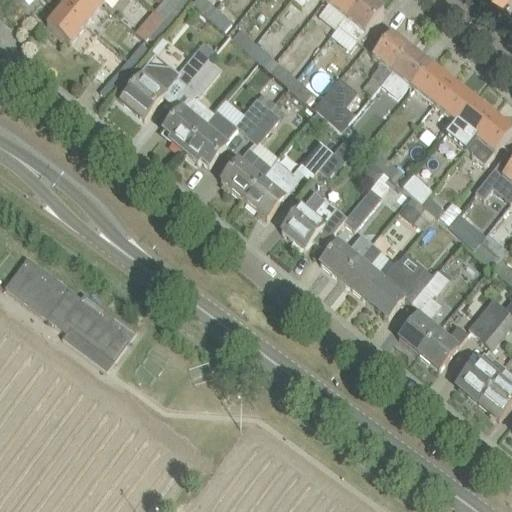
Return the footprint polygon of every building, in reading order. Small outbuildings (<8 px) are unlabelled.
[(70,0),(62,10),(85,29),(103,8),(92,0),(70,0)] [(92,0),(103,8),(109,0),(92,0)] [(164,12),(174,21),(189,3),(185,0),(167,0),(171,3),(164,12)] [(291,0),(290,2),(300,10),(308,0),(318,0),(323,4),(324,5),(328,0),(291,0)] [(328,0),(324,5),(326,6),(345,22),(362,0),(328,0)] [(364,37),(383,13),(366,0),(362,0),(345,22),(364,37)] [(228,38),(240,24),(223,9),(211,23),(228,38)] [(70,48),(82,33),(85,29),(62,10),(47,29),(70,48)] [(164,23),(153,13),(141,30),(151,38),(164,23)] [(231,42),(256,64),(265,55),(240,32),(231,42)] [(362,91),(371,98),(390,74),(409,51),(390,37),(372,60),(381,67),(362,91)] [(203,45),(196,53),(209,64),(216,56),(203,45)] [(141,47),(127,64),(136,71),(150,55),(141,47)] [(431,69),(429,67),(409,51),(390,74),(411,91),(412,92),(431,69)] [(173,82),(186,92),(209,64),(196,53),(173,82)] [(264,69),(290,90),(297,82),(271,61),(264,69)] [(100,96),(109,103),(136,71),(127,64),(100,96)] [(186,92),(196,100),(198,102),(222,74),(209,64),(186,92)] [(412,92),(414,93),(433,109),(452,85),(431,69),(412,92)] [(145,124),(157,109),(164,100),(141,82),(121,105),(145,124)] [(304,107),(305,106),(313,96),(297,82),(290,90),(288,93),(304,107)] [(356,99),(338,83),(322,103),(314,114),(341,136),(355,120),(345,112),(356,99)] [(452,85),(433,109),(453,124),(454,125),(473,102),(452,85)] [(224,150),(237,134),(246,142),(274,107),(261,97),(256,103),(234,130),(217,117),(216,118),(216,117),(184,156),(198,168),(200,165),(209,172),(226,151),(224,150)] [(172,142),(170,145),(184,156),(216,117),(195,101),(182,115),(181,114),(164,135),(172,142)] [(446,139),(464,154),(465,154),(494,119),(473,102),(454,125),(455,127),(446,139)] [(238,166),(221,186),(243,205),(260,184),(261,185),(278,163),(259,147),(285,116),(274,107),(246,142),(254,148),(239,167),(238,166)] [(511,133),(494,119),(465,154),(484,170),(511,135),(511,133)] [(341,138),(361,155),(368,146),(349,129),(341,138)] [(303,180),(309,185),(318,174),(331,157),(319,146),(296,173),(297,174),(303,180)] [(318,174),(327,182),(352,153),(343,146),(332,158),(331,157),(318,174)] [(382,173),(389,164),(368,146),(361,155),(382,173)] [(389,164),(382,173),(387,177),(397,186),(404,178),(394,170),(395,168),(389,164)] [(511,167),(491,193),(510,208),(511,205),(511,167)] [(273,195),(270,193),(261,185),(260,184),(243,205),(267,224),(293,192),(303,180),(297,174),(294,177),(290,174),(282,183),(273,195)] [(413,179),(402,192),(421,208),(432,196),(413,179)] [(388,191),(379,183),(371,193),(380,201),(388,191)] [(347,222),(344,226),(355,235),(382,203),(380,201),(371,193),(347,222)] [(312,245),(322,253),(344,226),(347,222),(336,214),(325,205),(315,196),(302,212),(301,211),(281,236),(304,255),(312,245)] [(461,215),(451,207),(440,219),(451,228),(461,215)] [(409,209),(401,217),(412,227),(420,219),(409,209)] [(475,253),(480,247),(485,241),(457,220),(451,228),(447,233),(473,256),(475,253)] [(337,247),(320,267),(341,285),(359,265),(358,264),(372,248),(361,239),(348,256),(337,247)] [(496,259),(480,247),(475,253),(473,256),(489,269),(496,259)] [(363,303),(380,282),(368,272),(381,256),(372,248),(358,264),(359,265),(341,285),(363,303)] [(81,302),(27,262),(5,292),(66,338),(62,343),(107,376),(136,337),(84,298),(81,302)] [(511,289),(511,274),(505,267),(497,277),(511,289)] [(404,302),(414,289),(403,280),(393,292),(383,284),(366,305),(388,323),(405,302),(404,302)] [(430,304),(399,342),(418,358),(437,336),(428,329),(431,325),(430,324),(440,312),(430,304)] [(491,307),(467,335),(478,343),(501,315),(491,307)] [(491,355),(511,329),(511,324),(501,315),(478,343),(479,344),(479,345),(491,355)] [(467,340),(456,331),(446,344),(437,336),(418,358),(439,375),(467,340)] [(496,382),(497,383),(504,374),(484,357),(457,390),(476,406),(496,382)] [(511,380),(504,374),(497,383),(496,382),(476,406),(499,424),(511,408),(511,380)]
